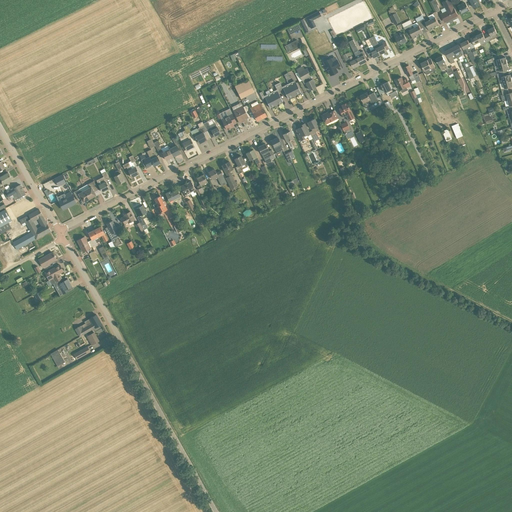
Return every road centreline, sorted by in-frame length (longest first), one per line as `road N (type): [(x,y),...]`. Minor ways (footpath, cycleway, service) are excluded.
road 1 (residential): [(59,231),(495,11)]
road 2 (unclassified): [(215,511),(63,238)]
